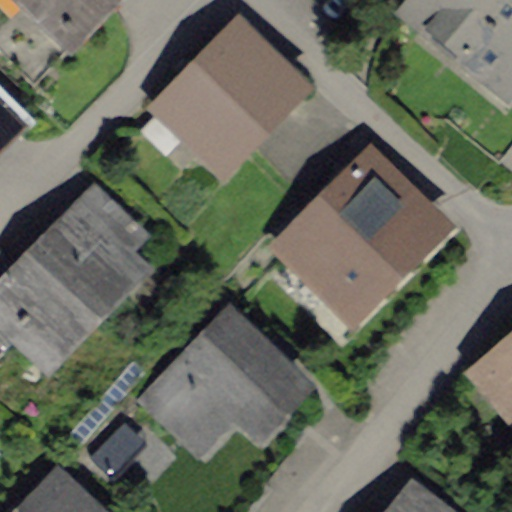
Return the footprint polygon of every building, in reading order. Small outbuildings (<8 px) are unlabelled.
[(130,0),(0,0),(0,9),(70,70),(130,0)] [(511,120),(511,0),(396,0),(380,18),(507,127),(511,120)] [(295,95),(231,36),(159,112),(223,172),(295,95)] [(0,140),(11,128),(0,118),(0,140)] [(436,229),(370,164),(288,246),(354,311),(436,229)] [(145,283),(73,207),(0,275),(0,337),(42,381),(145,283)] [(296,393),(219,313),(118,409),(195,489),(296,393)] [(511,356),(488,376),(511,405),(511,356)] [(76,511),(44,479),(8,511),(76,511)] [(425,511),(408,498),(396,511),(425,511)]
